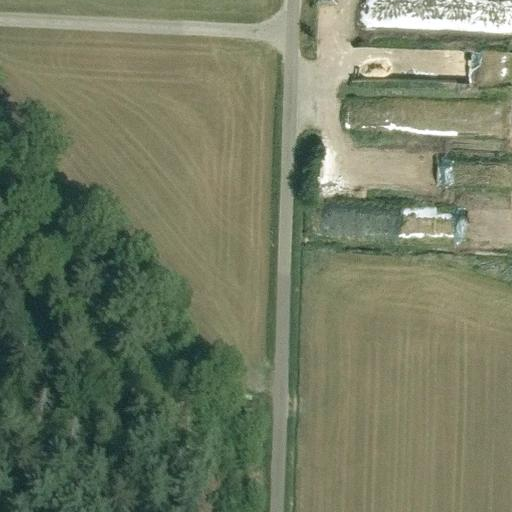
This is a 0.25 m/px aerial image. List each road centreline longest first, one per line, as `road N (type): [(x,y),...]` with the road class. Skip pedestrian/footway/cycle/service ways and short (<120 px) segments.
road 1 (unclassified): [(277,511),(293,0)]
road 2 (track): [(289,33),(0,19)]
